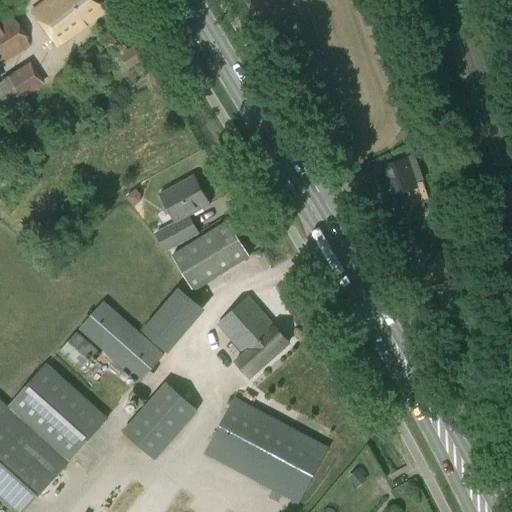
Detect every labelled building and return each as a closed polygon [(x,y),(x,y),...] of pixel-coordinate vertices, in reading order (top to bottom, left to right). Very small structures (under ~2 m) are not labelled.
[(103,13),(93,0),(44,0),(29,11),(35,19),(35,21),(50,41),(51,41),(56,48),(103,13)] [(0,64),(28,46),(9,16),(0,22),(0,64)] [(143,58),(133,45),(117,56),(127,70),(143,58)] [(44,84),(29,61),(0,79),(15,103),(44,84)] [(416,163),(413,155),(404,158),(405,160),(383,168),(393,195),(395,195),(396,199),(400,201),(406,199),(408,194),(407,191),(415,188),(414,184),(422,181),(418,168),(419,167),(417,163),(416,163)] [(209,205),(193,176),(159,195),(174,222),(154,233),(165,252),(199,233),(189,216),(209,205)] [(0,202),(10,194),(0,183),(0,202)] [(247,252),(228,220),(171,255),(190,286),(247,252)] [(468,314),(455,279),(432,288),(445,322),(468,314)] [(203,308),(179,287),(141,331),(166,352),(203,308)] [(289,343),(248,296),(216,325),(242,353),(232,362),(248,380),(289,343)] [(165,355),(104,300),(78,329),(139,383),(165,355)] [(80,370),(98,351),(77,332),(59,352),(80,370)] [(7,408),(0,401),(0,505),(7,511),(25,511),(108,418),(46,363),(7,408)] [(199,411),(165,381),(121,432),(154,462),(199,411)] [(328,448),(235,398),(205,454),(298,504),(328,448)] [(99,475),(75,511),(101,511),(117,487),(99,475)]
